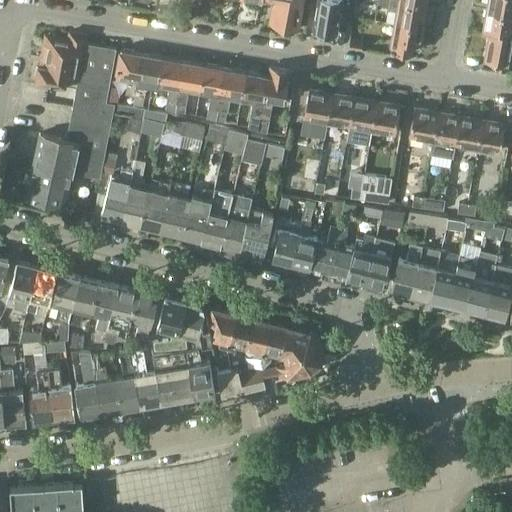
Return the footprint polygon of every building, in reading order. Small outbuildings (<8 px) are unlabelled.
[(284,0),(261,0),(262,0),(276,3),(275,8),(274,7),(274,8),(280,9),(282,0),(284,0)] [(301,0),(284,0),(282,0),(280,9),(274,8),(272,21),(269,21),(269,23),(300,28),(300,26),(297,26),(301,0)] [(317,8),(313,29),(315,29),(322,30),(323,30),(337,32),(342,0),(311,0),(310,7),(317,8)] [(386,21),(396,23),(395,25),(422,30),(426,8),(379,0),(377,0),(376,4),(389,7),(386,21)] [(379,0),(426,8),(427,0),(379,0)] [(511,0),(488,0),(487,11),(511,15),(511,0)] [(511,15),(487,11),(483,32),(489,33),(488,40),(511,44),(511,40),(511,15)] [(395,25),(391,49),(410,52),(413,40),(420,42),(422,30),(395,25)] [(47,35),(43,62),(80,68),(78,77),(110,82),(116,47),(86,41),(87,34),(70,30),(68,38),(47,35)] [(349,47),(362,49),(363,40),(350,38),(349,47)] [(511,49),(510,49),(511,44),(488,40),(485,59),(495,61),(494,66),(507,68),(508,62),(511,62),(511,49)] [(140,51),(121,48),(115,80),(128,82),(126,93),(134,94),(138,74),(140,74),(141,65),(138,64),(140,51)] [(138,74),(134,94),(146,97),(148,86),(157,88),(163,55),(140,51),(138,64),(141,65),(140,74),(138,74)] [(165,108),(175,110),(180,81),(182,82),(183,72),(180,71),(182,59),(163,55),(157,88),(168,89),(165,108)] [(188,93),(199,95),(205,63),(182,59),(180,71),(183,72),(182,82),(180,81),(175,110),(185,112),(188,93)] [(66,85),(66,84),(76,86),(78,77),(80,68),(43,62),(42,64),(38,63),(38,66),(36,66),(35,76),(36,76),(35,79),(47,81),(66,85)] [(207,117),(216,118),(222,89),(223,89),(225,79),(221,79),(224,66),(205,63),(199,95),(210,97),(207,117)] [(241,102),(246,70),(224,66),(221,79),(225,79),(223,89),(222,89),(216,118),(225,120),(227,111),(228,111),(230,100),(241,102)] [(284,102),(290,69),(270,66),(268,74),(266,74),(264,85),(267,85),(265,96),(264,96),(258,131),(267,132),(273,100),(284,102)] [(249,127),(258,131),(264,96),(265,96),(267,85),(264,85),(266,74),(246,70),(241,102),(253,104),(249,127)] [(75,95),(66,138),(79,141),(73,171),(101,178),(106,152),(114,114),(116,102),(107,100),(109,85),(110,82),(78,77),(76,86),(75,95)] [(107,100),(116,102),(119,103),(122,87),(109,85),(107,100)] [(328,123),(334,93),(309,88),(304,115),(319,118),(315,139),(325,141),(328,123)] [(328,123),(352,127),(357,97),(334,93),(328,123)] [(134,94),(132,105),(144,108),(146,97),(134,94)] [(373,131),(379,100),(357,97),(352,127),(364,129),(362,141),(371,142),(373,131)] [(399,104),(379,100),(373,131),(382,132),(382,129),(396,131),(400,104),(399,104)] [(143,117),(144,108),(132,105),(119,103),(116,102),(114,114),(125,116),(128,119),(126,129),(140,131),(143,117)] [(409,134),(432,138),(436,111),(416,107),(415,106),(412,118),(409,134)] [(166,112),(144,108),(143,117),(164,122),(166,112)] [(441,142),(454,145),(460,115),(436,111),(432,138),(429,153),(439,154),(441,142)] [(477,150),(482,119),(460,115),(454,145),(468,147),(468,149),(477,150)] [(160,136),(164,122),(143,117),(140,131),(160,136)] [(163,129),(182,133),(185,120),(175,120),(166,118),(163,129)] [(500,150),(503,135),(505,123),(482,119),(477,150),(475,161),(483,163),(485,147),(500,150)] [(205,125),(185,120),(182,133),(202,138),(205,125)] [(206,136),(225,141),(229,127),(210,122),(206,136)] [(248,132),(229,127),(225,141),(224,146),(243,152),(248,132)] [(40,133),(33,164),(72,174),(73,171),(79,141),(66,138),(40,133)] [(263,153),(266,141),(253,138),(248,158),(261,162),(263,153)] [(266,141),(263,153),(282,158),(285,146),(266,141)] [(134,164),(135,160),(128,158),(127,162),(123,161),(120,174),(111,172),(115,155),(106,152),(101,178),(95,206),(103,207),(102,214),(119,218),(119,220),(122,220),(122,219),(134,164)] [(72,174),(33,164),(26,195),(66,204),(72,174)] [(146,166),(134,164),(122,219),(141,223),(151,182),(143,180),(146,166)] [(280,192),(294,195),(298,171),(284,169),(280,192)] [(365,173),(363,187),(361,198),(390,202),(393,177),(379,175),(365,173)] [(314,197),(315,191),(317,180),(307,178),(305,196),(314,197)] [(169,187),(160,228),(179,233),(186,203),(185,203),(188,192),(179,190),(181,182),(172,179),(170,187),(169,187)] [(326,181),(317,180),(315,191),(324,192),(326,181)] [(141,223),(160,228),(169,187),(151,182),(141,223)] [(351,197),(361,198),(363,187),(353,185),(351,197)] [(189,204),(184,226),(182,234),(202,239),(212,198),(214,190),(203,187),(202,194),(192,191),(189,204)] [(202,239),(221,243),(234,192),(214,187),(214,190),(212,198),(202,239)] [(240,248),(250,207),(251,202),(241,199),(242,194),(234,192),(221,243),(240,248)] [(412,205),(421,206),(423,195),(414,194),(412,205)] [(446,198),(423,195),(421,206),(444,209),(446,198)] [(290,197),(282,196),(279,206),(288,207),(290,197)] [(468,202),(459,201),(458,211),(466,212),(468,202)] [(354,203),(346,202),(345,210),(356,211),(357,204),(354,203)] [(477,203),(468,202),(466,212),(476,213),(477,203)] [(363,213),(381,217),(383,208),(364,204),(363,213)] [(302,222),(292,261),(310,265),(318,235),(310,233),(314,219),(312,219),(315,208),(306,206),(303,216),(302,222)] [(274,212),(250,207),(240,248),(264,254),(274,212)] [(395,210),(386,209),(383,222),(392,224),(395,210)] [(428,223),(431,212),(410,209),(408,220),(428,223)] [(511,214),(498,211),(497,217),(510,220),(511,214)] [(428,223),(447,226),(449,217),(449,215),(431,212),(428,223)] [(277,216),(274,228),(271,240),(277,241),(273,256),(292,261),(302,222),(277,216)] [(467,225),(468,221),(468,219),(465,219),(449,217),(447,226),(463,229),(463,228),(467,229),(467,225)] [(351,223),(340,220),(339,226),(350,229),(351,223)] [(506,226),(486,223),(484,233),(503,238),(506,226)] [(329,238),(318,235),(310,265),(328,270),(339,226),(332,224),(329,238)] [(339,226),(328,270),(347,274),(355,244),(347,242),(350,229),(339,226)] [(355,244),(347,274),(365,279),(376,237),(365,234),(362,246),(355,244)] [(376,237),(365,279),(384,284),(391,254),(395,241),(376,237)] [(459,257),(448,300),(466,304),(478,259),(481,245),(463,241),(459,257)] [(423,248),(423,245),(412,242),(408,256),(398,254),(390,285),(411,291),(423,248)] [(411,291),(430,295),(441,250),(423,245),(423,248),(411,291)] [(450,252),(441,250),(430,295),(448,300),(459,257),(449,254),(450,252)] [(0,287),(1,288),(4,277),(9,257),(0,255),(0,287)] [(26,311),(26,309),(38,264),(17,259),(15,267),(16,267),(14,275),(7,299),(5,306),(26,311)] [(487,261),(478,259),(466,304),(484,309),(492,278),(483,276),(487,261)] [(492,278),(484,309),(504,314),(511,281),(511,267),(496,263),(492,278)] [(49,301),(53,285),(55,277),(56,277),(58,269),(38,264),(26,309),(37,312),(41,299),(49,301)] [(72,308),(80,275),(60,270),(53,302),(61,304),(57,319),(61,320),(55,338),(64,338),(68,337),(68,322),(72,308)] [(92,313),(100,280),(80,275),(72,308),(92,313)] [(96,329),(107,331),(119,285),(100,280),(92,313),(100,315),(96,329)] [(129,325),(130,322),(138,289),(119,285),(107,331),(108,331),(107,336),(119,339),(122,324),(129,325)] [(146,339),(156,302),(158,294),(138,289),(130,322),(139,324),(136,337),(146,339)] [(166,295),(164,303),(158,326),(171,329),(172,339),(157,339),(156,350),(188,348),(187,341),(188,334),(178,331),(186,300),(166,295)] [(178,331),(188,334),(197,336),(202,338),(203,341),(211,339),(205,310),(204,305),(186,300),(178,331)] [(214,307),(212,315),(211,319),(218,321),(215,336),(221,338),(219,348),(228,350),(237,313),(214,307)] [(247,346),(254,317),(237,313),(228,350),(236,351),(238,344),(247,346)] [(271,321),(254,317),(247,346),(254,348),(254,355),(246,353),(249,368),(260,368),(263,357),(271,321)] [(288,325),(271,321),(263,357),(260,368),(271,359),(272,352),(281,354),(288,325)] [(288,325),(281,354),(283,355),(284,359),(286,358),(285,355),(305,350),(324,350),(324,349),(320,338),(310,331),(288,325)] [(19,340),(22,340),(39,339),(41,331),(22,329),(19,340)] [(85,337),(76,335),(73,344),(82,346),(85,337)] [(44,338),(39,339),(22,340),(23,352),(45,350),(44,338)] [(55,338),(44,338),(45,350),(65,348),(64,338),(55,338)] [(17,345),(2,346),(3,361),(18,360),(17,345)] [(187,350),(194,395),(216,391),(210,359),(203,361),(200,347),(187,350)] [(145,349),(133,350),(142,404),(161,401),(156,369),(148,370),(145,356),(145,349)] [(124,375),(116,376),(122,408),(142,404),(133,350),(120,350),(124,375)] [(159,368),(156,369),(161,401),(194,395),(187,350),(183,350),(169,352),(157,353),(159,368)] [(320,361),(324,350),(305,350),(285,355),(286,358),(284,359),(276,361),(277,365),(267,368),(269,377),(274,376),(275,377),(308,369),(320,361)] [(90,352),(79,352),(84,381),(76,382),(82,414),(102,411),(95,368),(93,368),(90,352)] [(92,352),(95,368),(102,411),(122,408),(116,376),(108,377),(106,365),(101,366),(98,352),(92,352)] [(252,386),(250,373),(241,375),(237,360),(216,364),(222,393),(252,386)] [(62,384),(61,372),(60,366),(47,368),(54,417),(75,414),(71,382),(62,384)] [(2,369),(6,421),(26,420),(24,387),(15,387),(14,368),(4,369),(2,369)] [(54,417),(47,368),(36,369),(39,386),(29,388),(34,420),(54,417)] [(263,370),(250,373),(252,386),(266,382),(263,370)] [(74,481),(59,482),(60,511),(84,511),(83,482),(74,482),(74,481)] [(36,511),(60,511),(59,482),(44,483),(44,484),(36,485),(36,484),(35,484),(36,511)] [(12,511),(36,511),(35,484),(11,485),(10,485),(10,486),(10,487),(11,487),(12,511)]
